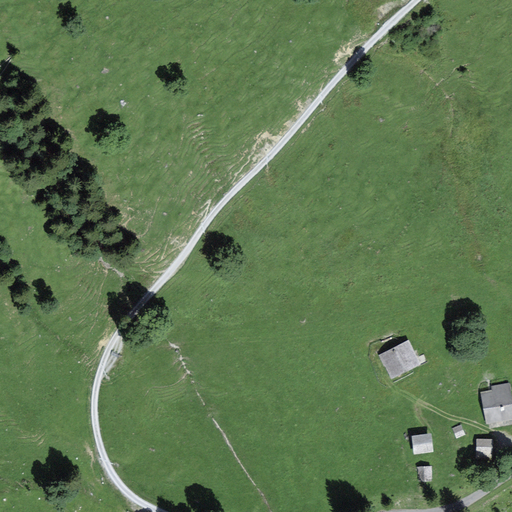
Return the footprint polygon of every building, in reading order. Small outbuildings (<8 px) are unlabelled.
[(389,373),(391,377),(416,363),(406,343),(395,349),(392,348),(390,351),(383,355),(391,371),(389,373)] [(492,421),(511,417),(511,411),(507,384),(492,386),(493,393),(484,395),(489,423),(492,423),(492,421)] [(454,429),(457,437),(464,434),(460,426),(454,429)] [(415,438),(416,450),(430,449),(428,436),(415,438)] [(478,458),(489,458),(490,441),(479,441),(478,458)] [(419,468),(420,480),(431,479),(430,467),(419,468)]
